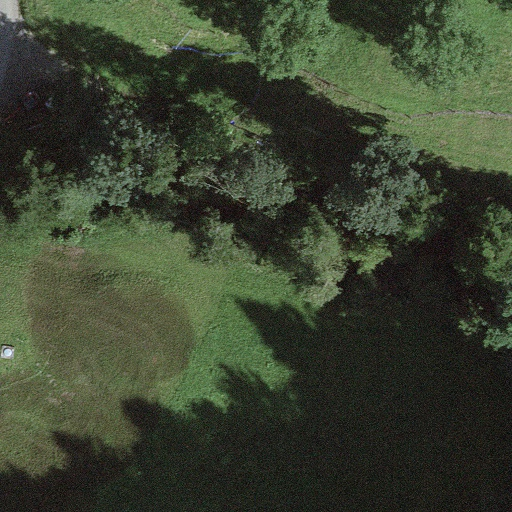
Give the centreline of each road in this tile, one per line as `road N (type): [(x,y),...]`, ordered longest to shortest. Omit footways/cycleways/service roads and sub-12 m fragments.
road 1 (track): [(0,221),(88,252),(367,305),(433,327),(511,374)]
road 2 (track): [(0,62),(166,83),(511,218)]
